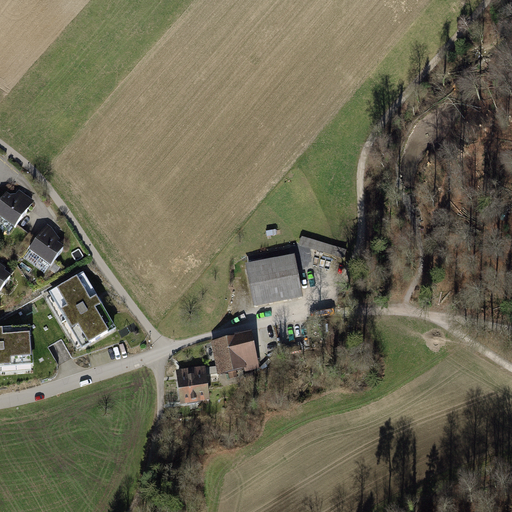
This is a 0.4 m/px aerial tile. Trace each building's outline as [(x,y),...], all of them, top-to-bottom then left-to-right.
[(7,196),(0,204),(0,216),(15,227),(33,203),(20,193),(16,198),(10,199),(7,196)] [(45,227),(22,259),(42,273),(47,267),(49,268),(62,250),(56,246),(58,243),(49,230),(45,227)] [(301,237),(299,245),(344,259),(347,251),(301,237)] [(294,255),(245,266),(255,308),(304,297),(294,255)] [(0,290),(9,279),(3,274),(5,271),(0,267),(0,290)] [(82,276),(48,296),(81,353),(115,333),(82,276)] [(28,329),(0,331),(0,368),(31,366),(28,329)] [(211,342),(217,374),(259,366),(253,334),(211,342)] [(206,371),(176,375),(181,406),(210,402),(206,371)]
